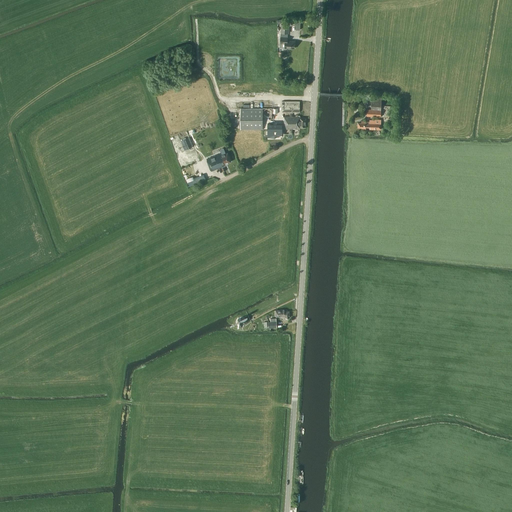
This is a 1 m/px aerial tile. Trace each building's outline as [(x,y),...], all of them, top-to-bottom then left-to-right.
[(295,29),(300,29),(300,20),(289,21),(289,25),(295,25),(295,29)] [(281,24),(280,37),(280,47),(294,48),(295,41),(287,41),(287,37),(286,37),(287,33),(288,25),(281,24)] [(381,97),(371,96),(371,109),(367,109),(366,116),(381,117),(381,97)] [(282,101),(282,112),(300,112),(300,101),(282,101)] [(240,108),(240,129),(267,129),(267,122),(272,122),(272,108),(240,108)] [(284,115),(284,134),(293,134),(293,129),(300,129),(300,127),(306,127),(306,118),(300,118),(300,115),(284,115)] [(381,120),(375,119),(369,119),(369,121),(361,121),(361,122),(358,122),(357,127),(369,128),(369,129),(375,129),(375,130),(380,130),(381,120)] [(268,124),(268,137),(282,137),(282,124),(277,124),(277,126),(277,124),(268,124)] [(181,140),(185,149),(193,145),(190,136),(181,140)] [(225,164),(231,161),(227,153),(222,155),(221,153),(206,159),(211,171),(226,165),(225,164)] [(281,316),(281,315),(285,315),(285,318),(290,317),(289,311),(284,311),(284,309),(276,310),(276,316),(281,316)]
